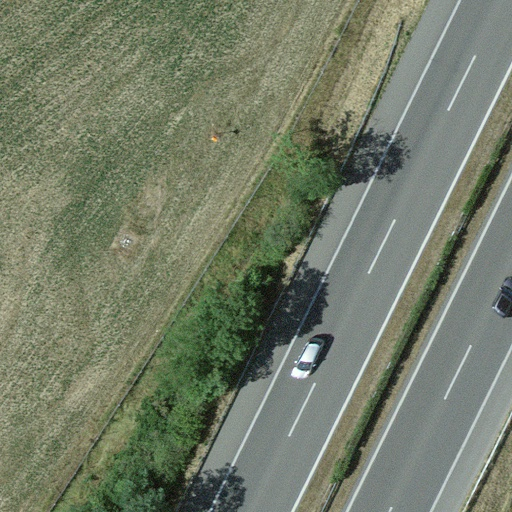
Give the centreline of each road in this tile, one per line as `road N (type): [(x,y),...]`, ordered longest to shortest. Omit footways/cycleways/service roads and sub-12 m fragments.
road 1 (motorway): [(504,0),(253,511)]
road 2 (motorway): [(390,511),(511,262)]
